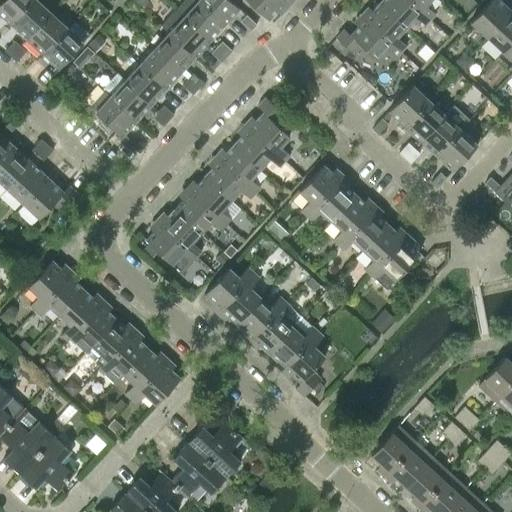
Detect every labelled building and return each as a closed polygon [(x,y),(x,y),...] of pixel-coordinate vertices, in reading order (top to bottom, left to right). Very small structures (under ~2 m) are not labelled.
[(0,13),(10,24),(32,0),(1,0),(0,2),(0,13)] [(26,38),(55,7),(56,6),(50,0),(32,0),(10,24),(26,38)] [(147,0),(133,0),(142,8),(148,1),(147,0)] [(223,24),(197,0),(182,16),(209,40),(223,24)] [(229,0),(197,0),(223,24),(238,8),(229,0)] [(283,2),(280,0),(247,0),(268,19),(283,2)] [(408,0),(380,0),(379,2),(405,26),(415,16),(424,25),(430,19),(408,0)] [(408,0),(430,19),(435,13),(425,4),(429,0),(408,0)] [(489,0),(470,21),(486,36),(510,10),(499,0),(489,0)] [(379,2),(364,18),(400,51),(405,45),(396,36),(405,26),(379,2)] [(42,53),(66,27),(66,26),(70,21),(55,7),(26,38),(42,53)] [(209,40),(182,16),(175,9),(160,25),(168,32),(194,56),(209,40)] [(511,11),(510,10),(486,36),(502,51),(511,39),(511,11)] [(250,30),(256,24),(246,15),(240,20),(250,30)] [(395,56),(400,51),(364,18),(349,34),(343,29),(335,38),(353,54),(361,45),(376,58),(385,47),(395,56)] [(66,27),(42,53),(58,68),(82,42),(66,27)] [(83,66),(108,40),(100,32),(75,58),(83,66)] [(194,56),(168,32),(153,48),(180,72),(194,56)] [(511,39),(502,51),(511,60),(511,39)] [(4,51),(10,56),(19,45),(14,40),(4,51)] [(221,41),(216,47),(226,56),(232,50),(221,41)] [(19,45),(10,56),(16,61),(25,51),(19,45)] [(226,56),(216,47),(211,52),(221,62),(226,56)] [(180,72),(153,48),(139,64),(165,88),(180,72)] [(165,88),(139,64),(124,79),(150,104),(165,88)] [(42,85),(52,75),(46,70),(36,80),(42,85)] [(192,73),(187,78),(197,88),(202,82),(192,73)] [(197,88),(187,78),(181,84),(192,94),(197,88)] [(150,104),(124,79),(109,95),(136,120),(150,104)] [(388,111),(404,126),(428,99),(412,84),(388,111)] [(136,120),(109,95),(105,91),(90,107),(95,111),(94,112),(96,113),(121,136),(136,120)] [(263,111),(248,127),(284,160),(289,155),(279,146),(289,135),(275,122),(283,113),(265,97),(257,106),(263,111)] [(428,99),(404,126),(420,140),(444,114),(428,99)] [(163,105),(158,110),(168,120),(173,114),(163,105)] [(168,120),(158,110),(152,116),(162,126),(168,120)] [(444,114),(420,140),(436,155),(460,128),(444,114)] [(11,131),(21,120),(15,115),(5,125),(11,131)] [(372,128),(377,134),(387,123),(381,118),(372,128)] [(248,127),(233,143),(259,167),(269,157),(279,166),(284,160),(248,127)] [(460,128),(436,155),(452,170),(476,143),(460,128)] [(0,162),(15,147),(0,133),(0,162)] [(138,152),(144,146),(133,137),(128,142),(138,152)] [(41,139),(31,149),(37,154),(47,144),(41,139)] [(398,152),(404,158),(413,147),(407,142),(398,152)] [(233,143),(219,159),(254,192),(260,187),(250,178),(259,167),(233,143)] [(47,144),(37,154),(43,160),(52,149),(47,144)] [(15,147),(0,162),(0,181),(6,188),(31,161),(15,147)] [(413,147),(404,158),(409,163),(419,153),(413,147)] [(110,151),(106,155),(111,159),(115,155),(110,151)] [(219,159),(204,175),(230,199),(240,189),(249,198),(254,192),(219,159)] [(31,161),(6,188),(22,202),(46,176),(31,161)] [(300,209),(306,215),(339,179),(323,164),(298,190),(309,200),(300,209)] [(436,187),(445,177),(439,171),(430,182),(436,187)] [(204,175),(189,191),(225,224),(230,219),(221,210),(230,199),(204,175)] [(63,191),(46,176),(22,202),(38,217),(52,203),(61,211),(77,193),(68,185),(63,191)] [(511,178),(509,176),(500,186),(490,176),(484,182),(511,208),(511,178)] [(339,179),(306,215),(311,220),(320,210),(331,220),(355,193),(339,179)] [(189,191),(175,207),(201,231),(210,221),(220,230),(225,224),(189,191)] [(355,193),(331,220),(341,229),(332,239),(338,244),(371,208),(355,193)] [(175,207),(160,223),(196,256),(201,250),(191,241),(201,231),(175,207)] [(371,208),(338,244),(343,249),(352,239),(362,249),(387,223),(371,208)] [(196,256),(160,223),(145,239),(181,272),(196,256)] [(387,223),(362,249),(373,258),(364,268),(369,273),(402,237),(387,223)] [(402,237),(369,273),(375,278),(384,269),(394,278),(419,252),(402,237)] [(29,305),(34,310),(67,274),(51,259),(27,286),(38,295),(29,305)] [(204,293),(220,308),(253,272),(247,267),(238,277),(228,267),(204,293)] [(253,272),(220,308),(236,323),(260,296),(250,287),(258,277),(253,272)] [(67,274),(34,310),(40,315),(49,306),(59,315),(83,289),(67,274)] [(83,289),(59,315),(69,325),(60,334),(66,340),(99,303),(83,289)] [(260,296),(236,323),(252,337),(285,301),(279,296),(270,306),(260,296)] [(267,352),(301,316),(285,301),(252,337),(267,352)] [(99,303),(66,340),(72,345),(81,335),(91,344),(115,318),(99,303)] [(283,367),(316,331),(301,316),(267,352),(283,367)] [(115,318),(91,344),(101,354),(92,364),(98,369),(131,333),(115,318)] [(316,331),(283,367),(300,382),(294,387),(303,396),(319,378),(310,370),(324,355),(313,345),(322,336),(316,331)] [(131,333),(98,369),(103,374),(112,364),(123,374),(147,347),(131,333)] [(147,347),(123,374),(133,383),(124,393),(130,398),(163,362),(147,347)] [(477,385),(495,401),(511,381),(511,363),(504,356),(477,385)] [(50,358),(42,367),(51,376),(59,366),(50,358)] [(163,362),(130,398),(135,403),(144,393),(155,403),(179,377),(163,362)] [(511,381),(495,401),(511,416),(511,415),(511,381)] [(0,385),(0,434),(14,419),(13,417),(1,406),(11,396),(0,385)] [(421,413),(430,403),(423,396),(414,406),(421,413)] [(70,403),(62,412),(69,418),(77,409),(70,403)] [(454,416),(461,423),(470,412),(463,406),(454,416)] [(69,418),(75,424),(84,414),(78,408),(77,409),(69,418)] [(470,412),(461,423),(468,429),(478,419),(470,412)] [(27,431),(16,420),(14,419),(0,434),(0,437),(11,448),(3,458),(19,473),(54,435),(37,420),(27,431)] [(202,426),(187,442),(225,476),(240,460),(229,450),(239,440),(242,442),(244,440),(224,421),(211,434),(202,426)] [(450,421),(441,431),(448,438),(457,428),(450,421)] [(376,467),(384,474),(415,442),(397,425),(370,454),(380,463),(376,467)] [(457,428),(448,438),(455,445),(465,434),(457,428)] [(54,435),(19,473),(35,488),(44,478),(57,491),(76,470),(73,467),(70,470),(60,461),(70,450),(54,435)] [(495,439),(486,449),(493,456),(502,446),(495,439)] [(181,467),(170,480),(169,480),(178,488),(181,491),(189,499),(192,496),(189,493),(199,483),(210,493),(225,476),(187,442),(172,458),(181,467)] [(415,442),(384,474),(391,481),(395,477),(404,485),(432,457),(415,442)] [(510,453),(502,446),(493,456),(501,463),(510,453)] [(476,460),(484,466),(493,456),(486,449),(476,460)] [(493,456),(484,466),(491,473),(501,463),(493,456)] [(432,457),(404,485),(414,494),(410,498),(417,505),(449,473),(432,457)] [(139,476),(124,492),(145,511),(175,511),(177,511),(166,501),(176,490),(179,493),(181,491),(178,488),(169,480),(170,480),(161,471),(149,485),(139,476)] [(449,473),(417,505),(425,511),(429,508),(433,511),(442,511),(465,488),(449,473)] [(465,488),(442,511),(472,511),(481,503),(465,488)] [(145,511),(124,492),(109,509),(112,511),(145,511)] [(491,511),(481,503),(472,511),(491,511)]
